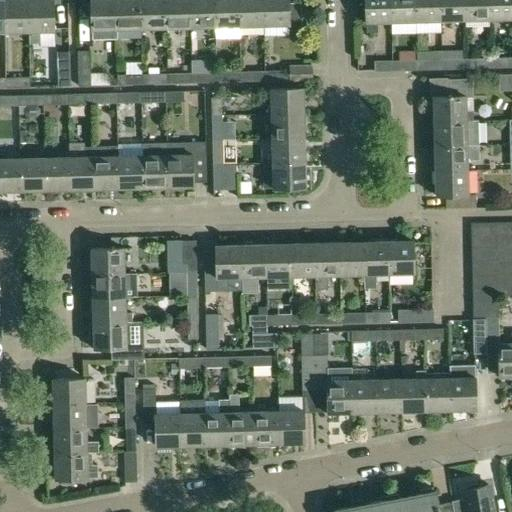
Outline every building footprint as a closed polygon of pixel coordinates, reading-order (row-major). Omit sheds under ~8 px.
[(28,0),(4,1),(4,32),(28,32),(28,0)] [(39,0),(28,0),(28,32),(29,44),(40,44),(39,31),(52,31),(52,32),(54,32),(52,0),(39,0)] [(90,0),(91,31),(91,39),(116,39),(116,29),(115,0),(90,0)] [(139,0),(115,0),(116,29),(141,29),(139,0)] [(139,0),(141,29),(165,28),(164,0),(139,0)] [(189,0),(164,0),(165,28),(190,28),(189,0)] [(214,27),(213,0),(189,0),(190,28),(214,27)] [(238,0),(213,0),(214,27),(239,26),(238,0)] [(238,0),(239,26),(263,26),(263,0),(238,0)] [(263,0),(263,26),(263,36),(301,36),(301,3),(288,3),(288,0),(263,0)] [(390,22),(390,0),(365,0),(366,34),(378,33),(377,22),(390,22)] [(414,0),(390,0),(390,22),(415,21),(414,0)] [(439,0),(414,0),(415,21),(440,21),(439,0)] [(464,20),(463,0),(439,0),(440,21),(464,20)] [(488,0),(463,0),(464,20),(489,20),(488,0)] [(511,0),(488,0),(489,20),(511,19),(511,0)] [(69,52),(56,52),(57,87),(69,87),(69,52)] [(89,52),(77,52),(78,86),(90,86),(89,52)] [(511,68),(511,58),(496,58),(497,69),(511,68)] [(465,59),(447,60),(447,70),(465,70),(465,59)] [(490,59),(472,59),(472,70),(490,69),(490,59)] [(441,60),(423,60),(423,71),(441,70),(441,60)] [(373,72),(392,71),(391,61),(373,62),(373,72)] [(398,71),(416,71),(416,61),(398,61),(398,71)] [(289,65),(289,71),(271,71),(271,81),(289,81),(289,83),(312,83),(312,65),(289,65)] [(239,72),(221,73),(222,82),(240,82),(239,72)] [(264,72),(246,72),(246,82),(264,82),(264,72)] [(190,73),(172,74),(173,84),(191,83),(190,73)] [(215,73),(197,73),(197,83),(215,83),(215,73)] [(166,74),(148,75),(148,84),(166,84),(166,74)] [(141,75),(123,75),(124,85),(141,84),(141,75)] [(29,78),(11,78),(11,88),(29,88),(29,78)] [(433,99),(433,123),(465,122),(472,122),(472,120),(471,79),(447,80),(448,97),(432,97),(432,99),(433,99)] [(270,91),(271,115),(302,114),(302,90),(302,89),(269,89),(269,91),(270,91)] [(159,92),(141,93),(141,103),(159,102),(159,92)] [(183,92),(165,92),(165,102),(183,102),(183,92)] [(134,93),(116,93),(116,103),(134,103),(134,93)] [(85,94),(67,95),(67,105),(85,104),(85,94)] [(109,94),(91,94),(92,104),(110,104),(109,94)] [(60,95),(42,95),(43,105),(61,105),(60,95)] [(0,96),(0,106),(11,106),(11,96),(0,96)] [(18,96),(18,106),(36,106),(36,96),(18,96)] [(220,98),(211,98),(211,116),(221,116),(220,98)] [(303,138),(302,114),(271,115),(271,139),(303,138)] [(465,122),(433,123),(434,146),(466,146),(478,146),(477,120),(472,120),(472,122),(465,122)] [(221,122),(211,122),(212,141),(222,141),(221,122)] [(304,162),(303,138),(271,139),(272,163),(304,162)] [(165,148),(166,187),(190,187),(192,187),(191,156),(205,155),(204,143),(166,144),(166,148),(165,148)] [(93,189),(92,147),(84,147),(84,144),(69,144),(69,158),(68,158),(69,190),(70,190),(70,193),(83,192),(83,189),(93,189)] [(434,146),(435,171),(466,170),(466,161),(478,160),(478,146),(466,146),(434,146)] [(117,189),(117,157),(117,147),(92,147),(93,189),(117,189)] [(222,147),(212,147),(212,165),(222,165),(222,147)] [(141,157),(142,188),(166,187),(165,148),(143,148),(143,157),(141,157)] [(141,157),(117,157),(117,189),(142,188),(141,157)] [(69,190),(68,158),(44,159),(45,190),(69,190)] [(0,191),(20,191),(19,159),(0,159),(0,191)] [(44,159),(19,159),(20,191),(45,190),(44,159)] [(304,186),(304,162),(272,163),(272,187),(272,189),(305,188),(305,186),(304,186)] [(467,194),(466,170),(435,171),(436,195),(435,195),(435,197),(445,196),(468,196),(468,194),(467,194)] [(222,172),(213,173),(213,191),(223,191),(222,172)] [(468,196),(445,196),(445,208),(475,208),(475,195),(468,196)] [(470,224),(471,236),(496,235),(495,223),(470,224)] [(511,223),(495,223),(496,235),(511,234),(511,223)] [(511,234),(496,235),(496,247),(511,246),(511,234)] [(471,236),(471,248),(496,247),(496,235),(471,236)] [(195,241),(179,241),(180,265),(196,265),(195,241)] [(386,242),(387,274),(411,273),(411,274),(413,273),(412,241),(411,241),(411,242),(386,242)] [(386,242),(362,243),(363,274),(364,289),(376,288),(375,274),(387,274),(386,242)] [(362,243),(338,244),(339,275),(363,274),(362,243)] [(314,244),(289,245),(290,276),(315,276),(314,244)] [(314,244),(315,276),(315,290),(327,290),(326,275),(339,275),(338,244),(314,244)] [(266,277),(290,276),(289,245),(265,246),(266,277)] [(241,277),(240,246),(216,247),(215,246),(216,291),(227,291),(227,278),(241,277)] [(240,246),(241,277),(242,294),(257,293),(257,277),(266,277),(265,246),(240,246)] [(511,246),(496,247),(496,259),(511,258),(511,246)] [(471,248),(471,260),(496,259),(496,247),(471,248)] [(91,251),(92,275),(123,275),(123,274),(122,250),(123,250),(123,249),(90,250),(90,251),(91,251)] [(511,258),(496,259),(497,271),(511,270),(511,258)] [(471,271),(497,271),(496,259),(471,260),(471,271)] [(511,282),(511,270),(497,271),(497,283),(511,282)] [(471,271),(471,283),(497,283),(497,271),(471,271)] [(196,272),(186,272),(186,290),(196,290),(196,272)] [(123,275),(92,275),(93,300),(124,299),(124,298),(137,297),(136,274),(123,274),(123,275)] [(511,282),(497,283),(497,296),(511,295),(511,282)] [(495,295),(497,296),(497,283),(471,283),(472,295),(495,295)] [(472,295),(472,307),(497,307),(497,296),(495,295),(472,295)] [(196,296),(186,296),(186,314),(196,314),(196,296)] [(124,299),(93,300),(93,324),(125,323),(132,323),(132,313),(124,313),(124,299)] [(498,319),(497,307),(472,307),(472,319),(485,319),(498,319)] [(433,309),(398,310),(398,322),(433,321),(433,309)] [(389,312),(371,313),(371,323),(389,322),(389,312)] [(365,313),(347,313),(347,324),(365,323),(365,313)] [(315,314),(298,315),(298,325),(316,324),(315,314)] [(340,314),(322,314),(322,324),(340,324),(340,314)] [(218,315),(205,315),(206,350),(218,349),(218,315)] [(291,315),(273,316),(273,326),(291,325),(291,315)] [(267,316),(249,316),(249,326),(267,326),(267,316)] [(485,319),(472,319),(473,354),(486,354),(485,319)] [(498,319),(485,319),(486,354),(498,354),(497,344),(498,344),(498,319)] [(197,321),(187,321),(187,339),(197,339),(197,321)] [(93,324),(89,324),(90,348),(94,348),(94,349),(111,349),(111,360),(126,360),(142,359),(141,323),(132,323),(125,323),(93,324)] [(442,329),(424,330),(424,340),(442,339),(442,329)] [(393,330),(375,331),(375,341),(393,340),(393,330)] [(418,330),(400,330),(400,340),(418,340),(418,330)] [(369,331),(351,331),(351,341),(369,341),(369,331)] [(498,344),(497,344),(498,354),(498,376),(500,376),(500,379),(511,378),(511,333),(511,344),(499,344),(498,344)] [(275,334),(252,335),(252,348),(276,347),(275,334)] [(270,356),(252,357),(252,367),(270,366),(270,356)] [(301,356),(301,391),(314,391),(314,356),(301,356)] [(326,356),(314,356),(314,391),(326,391),(326,381),(327,381),(326,356)] [(221,357),(203,358),(203,368),(221,368),(221,357)] [(245,357),(227,357),(228,367),(246,367),(245,357)] [(196,358),(178,359),(178,369),(196,368),(196,358)] [(328,381),(327,381),(326,381),(326,391),(327,414),(329,414),(329,413),(353,413),(352,381),(351,369),(328,369),(328,381)] [(414,373),(414,379),(400,380),(401,411),(401,414),(417,414),(417,411),(425,411),(424,376),(424,373),(414,373)] [(448,376),(424,376),(425,411),(427,410),(427,414),(440,414),(440,410),(450,410),(449,378),(448,376)] [(449,378),(450,410),(474,409),(474,410),(475,410),(475,377),(473,377),(473,378),(449,378)] [(134,378),(123,379),(124,397),(134,396),(134,378)] [(53,405),(85,405),(84,381),(85,381),(85,379),(52,380),(52,381),(53,381),(53,405)] [(377,412),(376,380),(352,381),(353,413),(377,412)] [(400,380),(376,380),(377,412),(401,411),(400,380)] [(142,425),(155,425),(155,414),(154,389),(142,390),(142,425)] [(253,444),(252,412),(239,413),(238,394),(228,395),(229,399),(228,399),(229,444),(253,444)] [(229,444),(228,399),(219,400),(220,413),(204,413),(205,445),(229,444)] [(180,414),(181,446),(205,445),(204,413),(203,400),(180,401),(180,414)] [(134,403),(124,404),(124,421),(135,421),(134,403)] [(53,405),(54,430),(86,429),(85,405),(53,405)] [(301,411),(276,412),(278,443),(302,442),(302,443),(304,443),(303,410),(301,410),(301,411)] [(278,443),(276,412),(252,412),(253,444),(278,443)] [(156,414),(155,414),(155,425),(155,447),(157,447),(157,446),(181,446),(180,414),(156,415),(156,414)] [(135,428),(125,428),(125,446),(135,446),(135,428)] [(86,442),(86,429),(54,430),(55,454),(91,453),(97,453),(96,442),(86,442)] [(136,452),(124,453),(125,483),(137,482),(136,452)] [(91,453),(55,454),(55,478),(55,479),(87,478),(97,478),(97,465),(92,465),(91,453)] [(465,498),(451,501),(453,511),(493,511),(488,486),(479,487),(476,484),(468,485),(466,490),(463,490),(465,498)] [(420,495),(408,497),(411,511),(438,511),(434,491),(433,492),(432,489),(419,491),(420,495)] [(384,502),(385,511),(411,511),(408,497),(398,499),(397,495),(384,498),(385,502),(384,502)] [(385,511),(384,502),(359,506),(360,511),(385,511)]
